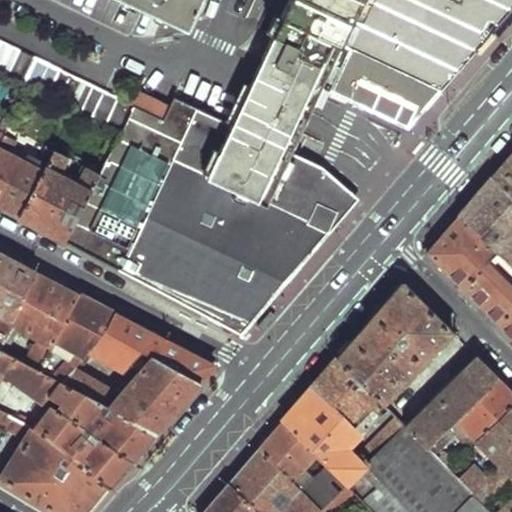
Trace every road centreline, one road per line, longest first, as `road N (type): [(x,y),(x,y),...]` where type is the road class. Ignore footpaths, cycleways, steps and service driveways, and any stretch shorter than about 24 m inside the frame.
road 1 (residential): [(264,367),(0,227)]
road 2 (residential): [(420,188),(308,109),(197,64)]
road 3 (primary): [(264,367),(385,227)]
road 4 (residential): [(511,354),(385,227)]
road 5 (residential): [(197,64),(132,46),(34,0)]
road 6 (primary): [(155,498),(264,367)]
road 7 (primary): [(420,188),(511,81)]
